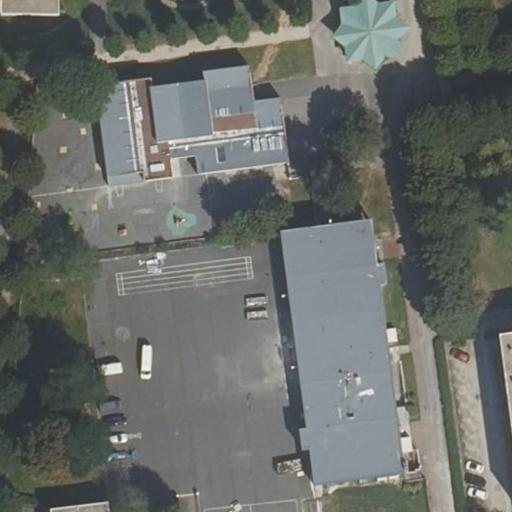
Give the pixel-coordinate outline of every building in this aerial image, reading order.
[(60,6),(26,0),(0,0),(0,8),(2,8),(2,14),(60,16),(60,6)] [(399,55),(393,4),(343,11),(349,61),(399,55)] [(151,80),(109,86),(96,87),(100,119),(107,177),(142,173),(144,182),(173,177),(171,160),(196,157),(199,176),(289,164),(280,99),(254,102),(250,67),(203,73),(203,83),(152,89),(151,80)] [(373,221),(318,229),(320,247),(344,245),(347,269),(378,266),(373,221)] [(320,247),(318,229),(281,234),(308,429),(299,430),(302,452),(310,451),(315,487),(406,475),(406,473),(409,472),(408,462),(404,462),(403,453),(415,451),(414,440),(401,442),(381,287),(389,286),(385,265),(378,266),(347,269),(344,245),(320,247)] [(295,357),(292,331),(282,332),(285,359),(295,357)] [(511,335),(500,337),(503,357),(499,357),(502,372),(504,371),(508,397),(505,398),(511,450),(511,335)] [(110,511),(110,503),(48,511),(110,511)]
